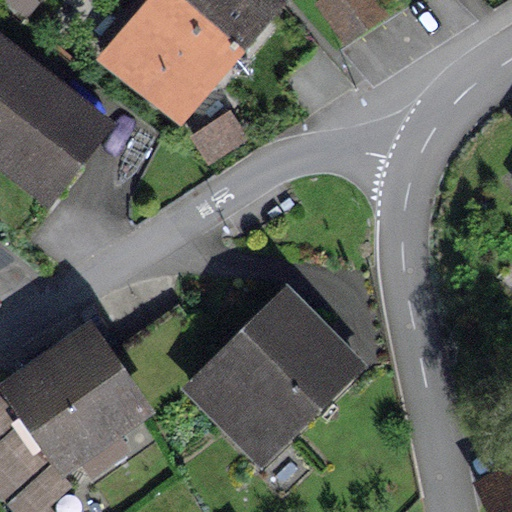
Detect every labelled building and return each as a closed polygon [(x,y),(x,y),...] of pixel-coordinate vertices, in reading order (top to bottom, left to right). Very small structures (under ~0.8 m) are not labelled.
[(0,0),(28,22),(41,6),(33,0),(0,0)] [(282,0),(153,0),(100,63),(182,133),(290,7),(282,0)] [(373,0),(323,0),(317,5),(346,48),(388,20),(373,0)] [(0,38),(0,174),(52,215),(118,130),(0,38)] [(231,115),(191,142),(209,169),(249,142),(231,115)] [(0,250),(0,273),(16,263),(0,250)] [(369,370),(289,288),(182,392),(262,473),(369,370)] [(145,426),(155,419),(90,328),(0,391),(0,400),(61,486),(145,426)] [(0,400),(0,501),(9,511),(87,511),(103,499),(95,487),(156,442),(145,426),(61,486),(0,400)] [(511,511),(511,463),(467,485),(479,511),(511,511)]
